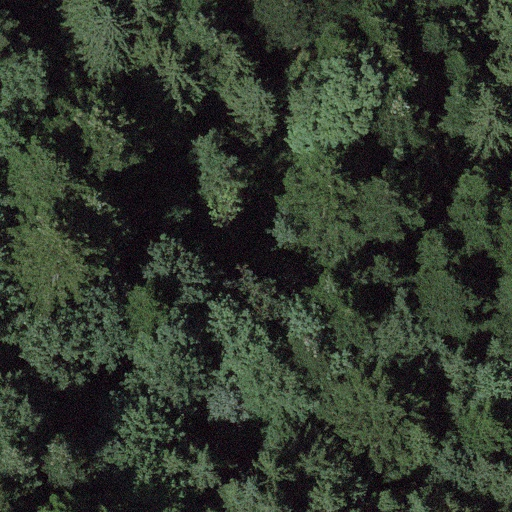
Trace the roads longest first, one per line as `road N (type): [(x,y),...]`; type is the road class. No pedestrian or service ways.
road 1 (track): [(18,0),(29,20),(145,128),(288,182),(472,200),(511,212)]
road 2 (track): [(444,511),(0,382)]
